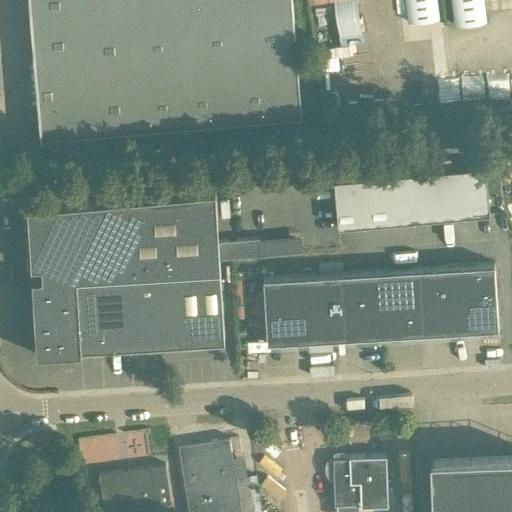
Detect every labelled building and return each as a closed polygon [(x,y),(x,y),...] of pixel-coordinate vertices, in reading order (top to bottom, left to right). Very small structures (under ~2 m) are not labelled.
[(29,0),(40,128),(41,137),(41,136),(302,114),(292,0),(29,0)] [(436,0),(404,0),(407,21),(439,17),(436,0)] [(484,0),(451,0),(455,24),(487,20),(484,0)] [(487,164),(336,178),(340,226),(491,212),(487,164)] [(215,189),(27,206),(31,266),(42,265),(43,278),(77,276),(103,274),(127,273),(159,271),(220,268),(219,257),(257,254),(256,236),(218,240),(215,189)] [(272,235),(256,236),(257,254),(273,252),(272,235)] [(496,262),(463,264),(466,329),(500,327),(496,262)] [(466,329),(463,264),(432,266),(435,330),(466,329)] [(432,266),(376,270),(380,334),(435,330),(432,266)] [(224,339),(220,268),(159,271),(163,343),(224,339)] [(376,270),(345,271),(349,336),(380,334),(376,270)] [(159,271),(127,273),(131,345),(163,343),(159,271)] [(345,271),(306,274),(309,338),(349,336),(345,271)] [(127,273),(103,274),(106,346),(131,345),(127,273)] [(106,346),(103,274),(77,276),(80,351),(82,351),(81,348),(106,346)] [(309,338),(306,274),(264,276),(268,340),(309,338)] [(43,278),(32,278),(37,354),(80,351),(77,276),(43,278)] [(86,451),(118,452),(119,434),(87,432),(86,451)] [(245,479),(236,481),(229,436),(179,443),(189,511),(254,511),(251,487),(246,488),(245,479)] [(362,505),(389,504),(387,454),(350,455),(350,457),(348,457),(345,457),(342,456),(339,457),(337,458),(334,458),(334,460),(333,463),(332,465),(331,468),(332,471),(333,474),(335,476),(336,504),(361,503),(362,505)] [(511,511),(511,456),(431,460),(433,511),(511,511)] [(158,511),(157,502),(171,500),(166,462),(99,472),(105,511),(158,511)]
